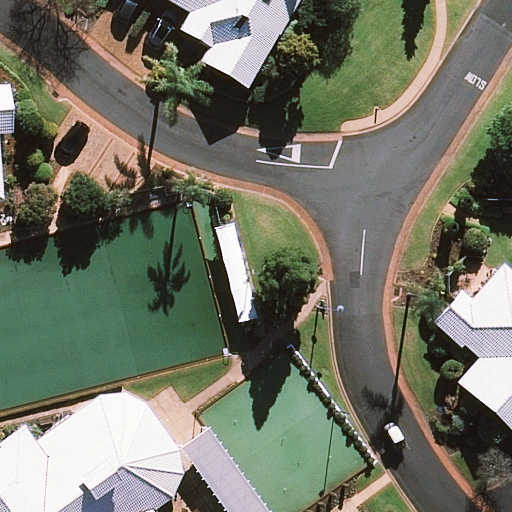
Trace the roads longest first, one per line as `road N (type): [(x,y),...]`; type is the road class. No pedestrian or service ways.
road 1 (residential): [(0,6),(54,34),(177,134),(267,169),(328,168),(393,182)]
road 2 (residential): [(393,182),(369,235),(358,344),(374,393),(457,511)]
road 3 (residential): [(509,0),(393,182)]
